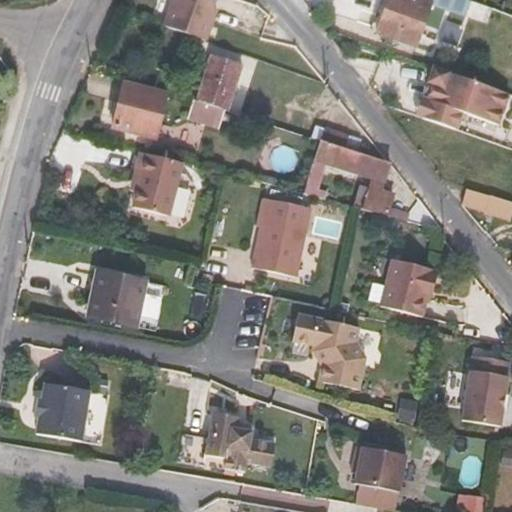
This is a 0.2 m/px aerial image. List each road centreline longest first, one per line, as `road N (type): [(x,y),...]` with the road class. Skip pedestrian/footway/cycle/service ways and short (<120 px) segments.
road 1 (unknown): [(0,456),(377,511)]
road 2 (residential): [(511,290),(274,0)]
road 3 (residential): [(67,37),(30,152),(0,290)]
road 4 (residential): [(0,331),(237,375)]
